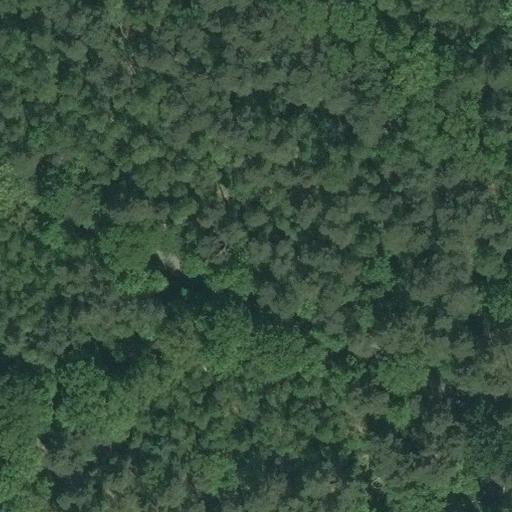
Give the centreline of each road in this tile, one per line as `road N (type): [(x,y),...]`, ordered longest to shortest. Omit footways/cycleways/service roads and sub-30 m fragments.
road 1 (unclassified): [(511,396),(416,373),(0,171)]
road 2 (track): [(0,409),(272,305)]
